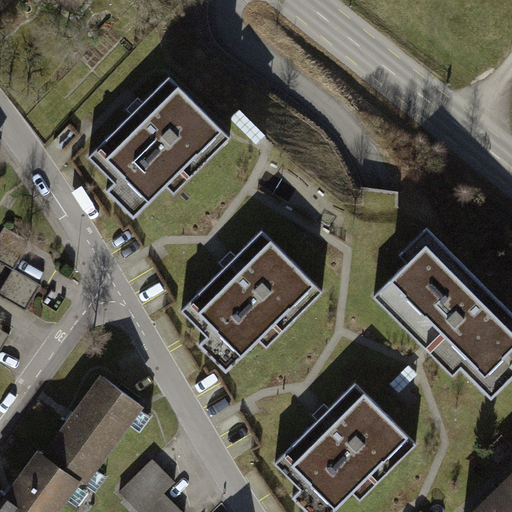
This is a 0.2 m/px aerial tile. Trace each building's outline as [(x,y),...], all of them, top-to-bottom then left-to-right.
[(23,0),(25,1),(26,0),(61,0),(77,12),(85,0),(23,0)] [(223,130),(170,77),(98,149),(124,175),(108,191),(136,218),(223,130)] [(0,257),(16,267),(31,243),(5,227),(0,236),(0,257)] [(316,283),(263,231),(191,303),(216,328),(200,344),(228,372),(316,283)] [(383,288),(493,398),(511,379),(511,363),(506,357),(511,350),(511,311),(436,236),(383,288)] [(42,286),(17,271),(2,296),(27,311),(42,286)] [(0,348),(9,333),(0,328),(0,348)] [(142,405),(105,377),(47,454),(46,456),(78,480),(77,482),(82,485),(142,405)] [(333,511),(411,436),(358,383),(284,455),(310,481),(294,497),(308,511),(333,511)] [(46,456),(47,454),(42,451),(0,508),(0,511),(54,511),(77,482),(78,480),(46,456)] [(177,482),(154,459),(121,492),(141,511),(184,511),(165,493),(177,482)] [(511,511),(511,478),(478,511),(511,511)]
